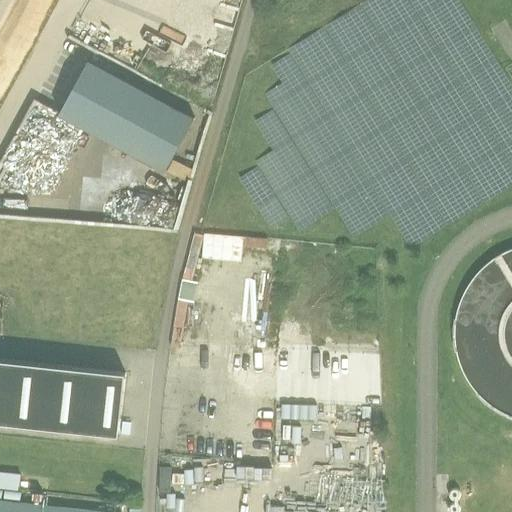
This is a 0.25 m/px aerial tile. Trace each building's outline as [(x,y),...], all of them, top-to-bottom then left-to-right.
[(88,61),(59,114),(166,171),(195,118),(88,61)] [(0,422),(119,436),(125,374),(0,360),(0,422)] [(340,457),(341,466),(368,465),(366,426),(306,429),(307,458),(340,457)] [(0,467),(0,482),(20,484),(22,469),(0,467)] [(0,511),(92,511),(0,501),(0,511)]
